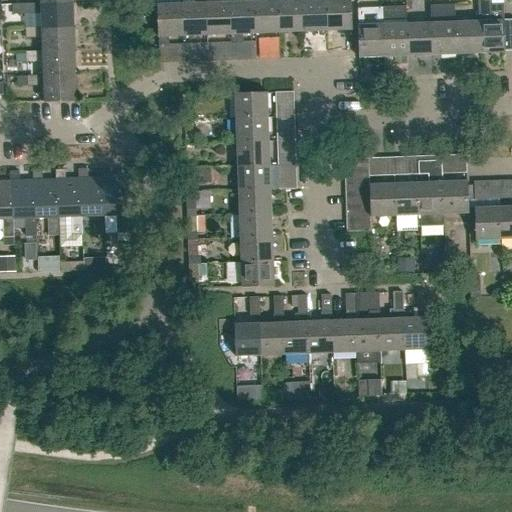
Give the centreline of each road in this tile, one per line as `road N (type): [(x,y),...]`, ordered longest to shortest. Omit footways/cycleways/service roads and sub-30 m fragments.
road 1 (residential): [(320,122),(319,69),(310,69),(165,73),(89,129),(0,127)]
road 2 (residential): [(320,122),(511,108)]
road 3 (residential): [(323,274),(309,123),(320,122)]
